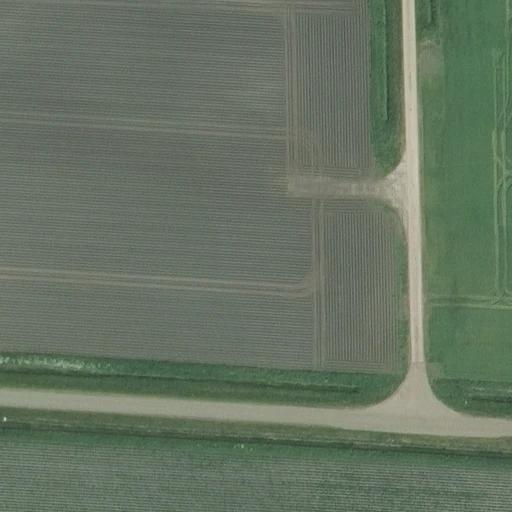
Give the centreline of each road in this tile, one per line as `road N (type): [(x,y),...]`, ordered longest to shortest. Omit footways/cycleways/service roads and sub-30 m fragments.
road 1 (unclassified): [(416,424),(405,0)]
road 2 (unclassified): [(416,424),(0,399)]
